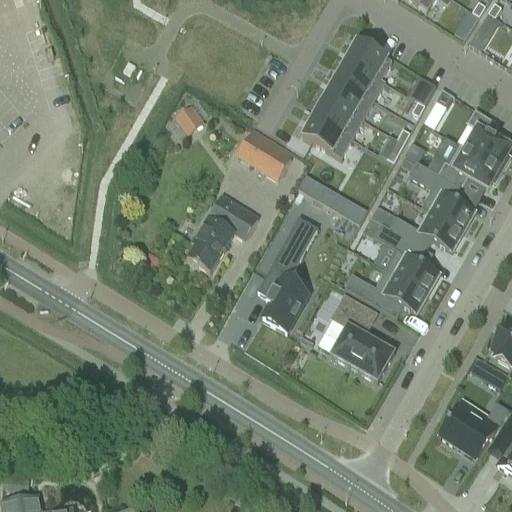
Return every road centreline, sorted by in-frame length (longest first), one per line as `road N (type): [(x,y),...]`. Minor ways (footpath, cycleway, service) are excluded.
road 1 (residential): [(379,456),(289,413),(83,286),(59,303)]
road 2 (primary): [(358,492),(59,303)]
road 3 (residential): [(379,456),(511,228)]
road 4 (track): [(0,461),(68,449),(122,422),(173,372)]
road 5 (residential): [(357,0),(511,95)]
road 6 (residential): [(339,0),(259,133)]
